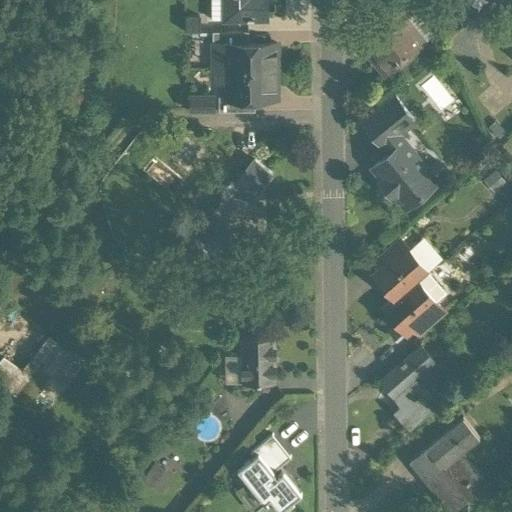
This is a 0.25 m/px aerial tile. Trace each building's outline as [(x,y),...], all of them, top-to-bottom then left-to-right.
[(227,0),(227,19),(266,19),(265,0),(227,0)] [(399,6),(378,23),(387,34),(408,17),(399,6)] [(421,40),(406,21),(409,19),(408,17),(387,34),(369,48),(387,70),(425,39),(424,38),(421,40)] [(248,30),(212,30),(212,45),(224,45),(224,43),(248,43),(248,30)] [(248,43),(224,43),(224,45),(224,66),(276,66),(276,43),(248,43)] [(276,66),(224,66),(224,96),(224,98),(254,98),(276,98),(276,66)] [(191,90),(191,107),(216,108),(217,90),(191,90)] [(224,98),(224,96),(219,96),(219,110),(254,110),(254,98),(224,98)] [(394,97),(363,122),(382,145),(385,143),(391,151),(392,152),(404,142),(397,133),(413,120),(394,97)] [(404,142),(392,152),(391,151),(372,166),(382,178),(379,181),(391,197),(395,194),(406,207),(424,192),(414,179),(426,170),(404,142)] [(272,173),(255,160),(216,211),(232,226),(237,226),(237,243),(263,243),(263,184),(272,173)] [(495,173),(488,179),(498,190),(505,184),(495,173)] [(397,237),(372,260),(380,269),(406,247),(397,237)] [(427,270),(406,247),(380,269),(374,275),(395,298),(416,280),(427,270)] [(395,298),(384,307),(396,320),(387,328),(397,339),(406,332),(412,326),(437,304),(435,301),(446,291),(427,270),(416,280),(395,298)] [(437,304),(412,326),(420,335),(445,313),(437,304)] [(20,372),(2,357),(0,359),(0,382),(29,405),(70,352),(49,335),(20,372)] [(274,338),(243,338),(243,355),(274,354),(274,338)] [(437,402),(414,374),(433,358),(421,345),(381,380),(393,394),(395,393),(402,406),(396,411),(409,426),(437,402)] [(274,354),(243,355),(243,383),(275,383),(274,354)] [(463,417),(407,458),(450,510),(479,488),(454,456),(480,437),(463,417)] [(274,470),(291,457),(273,434),(250,452),(254,456),(260,452),(274,470)] [(292,501),(301,494),(283,471),(278,475),(274,470),(260,452),(254,456),(235,471),(241,478),(244,476),(264,502),(256,508),(258,511),(285,511),(295,505),(292,501)] [(163,491),(176,471),(157,459),(144,479),(163,491)]
